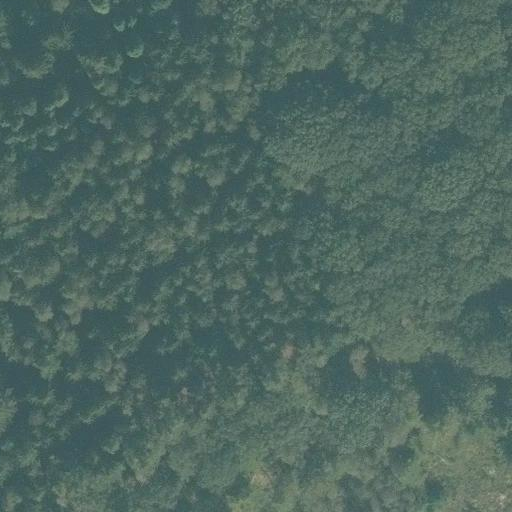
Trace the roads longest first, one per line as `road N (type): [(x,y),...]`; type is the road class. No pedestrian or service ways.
road 1 (unclassified): [(75,511),(343,357)]
road 2 (unclassified): [(343,357),(511,261)]
road 3 (unclassified): [(511,374),(432,358),(343,357)]
